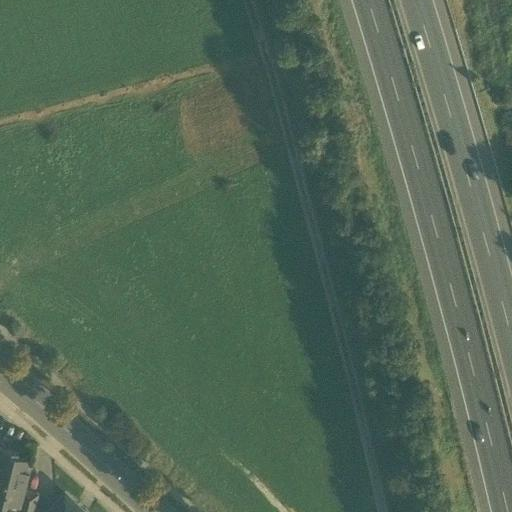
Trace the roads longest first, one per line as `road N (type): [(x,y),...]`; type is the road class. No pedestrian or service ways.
road 1 (motorway): [(368,0),(508,511)]
road 2 (track): [(381,511),(244,0)]
road 3 (motorway): [(511,333),(415,0)]
road 4 (residential): [(153,511),(0,370)]
